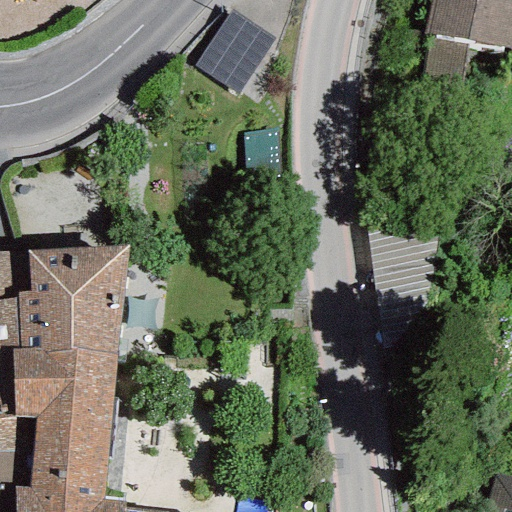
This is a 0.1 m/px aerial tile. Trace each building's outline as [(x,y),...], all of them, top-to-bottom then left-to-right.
[(511,43),(511,0),(439,0),(429,47),(508,64),(511,43)] [(244,19),(205,59),(235,89),(274,49),(244,19)] [(29,293),(17,293),(20,349),(115,353),(127,248),(25,251),(29,293)] [(7,252),(0,252),(0,511),(15,511),(16,488),(30,487),(37,419),(13,417),(12,350),(20,349),(17,293),(10,293),(7,252)] [(102,500),(115,353),(20,349),(12,350),(13,417),(37,419),(30,487),(16,488),(15,511),(124,511),(125,507),(125,502),(102,500)] [(511,511),(511,502),(499,499),(495,511),(511,511)]
